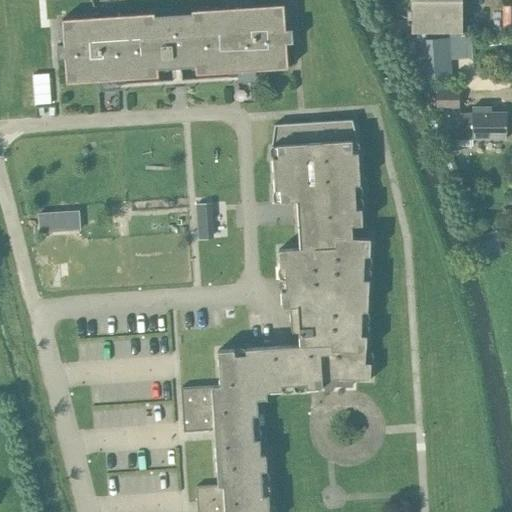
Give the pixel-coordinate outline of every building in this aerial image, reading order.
[(411,0),(411,32),(462,33),(462,0),(411,0)] [(58,45),(58,59),(65,59),(67,83),(98,81),(99,81),(98,74),(117,73),(117,84),(126,84),(127,84),(127,79),(159,77),(159,70),(170,69),(185,68),(196,68),(197,75),(229,73),(229,77),(239,76),(238,65),(256,63),(257,71),(289,69),(287,44),(294,44),(293,29),(286,30),(285,5),(252,7),(252,9),(225,10),(225,9),(192,11),(192,12),(155,15),(155,14),(123,16),(123,17),(95,19),(95,17),(63,20),(64,44),(58,45)] [(419,78),(451,76),(449,38),(417,40),(418,54),(405,54),(406,73),(419,73),(419,78)] [(437,106),(437,107),(460,106),(459,92),(437,92),(437,95),(437,106)] [(460,132),(455,132),(455,138),(456,138),(456,146),(471,146),(472,146),(472,144),(472,139),(507,139),(507,113),(507,111),(492,111),(492,106),(473,106),(473,111),(468,111),(465,111),(460,111),(460,113),(460,132)] [(220,386),(182,389),(182,405),(184,433),(214,431),(215,441),(215,443),(218,486),(213,486),(196,487),(197,501),(197,503),(197,511),(270,511),(269,495),(265,495),(263,471),(268,471),(266,454),(262,455),(261,439),(256,439),(254,415),(260,415),(258,399),(267,399),(267,392),(283,391),(282,383),(306,381),(307,389),(310,389),(324,388),(323,380),(335,379),(352,380),(370,381),(372,365),(366,365),(372,240),(352,239),(351,227),(362,226),(358,153),(352,153),(352,142),(358,142),(353,121),(323,123),(310,123),(292,124),(284,125),(275,125),(272,145),(272,147),(278,147),(278,158),(273,158),(275,185),(276,202),(297,201),(299,226),(300,249),(279,250),(280,261),(281,279),(282,305),(283,308),(290,308),(291,331),(292,332),(292,333),(293,334),(294,335),(295,336),(296,336),(300,336),(300,345),(248,349),(225,351),(221,351),(218,351),(220,386)] [(79,210),(37,213),(39,233),(80,230),(79,210)]
